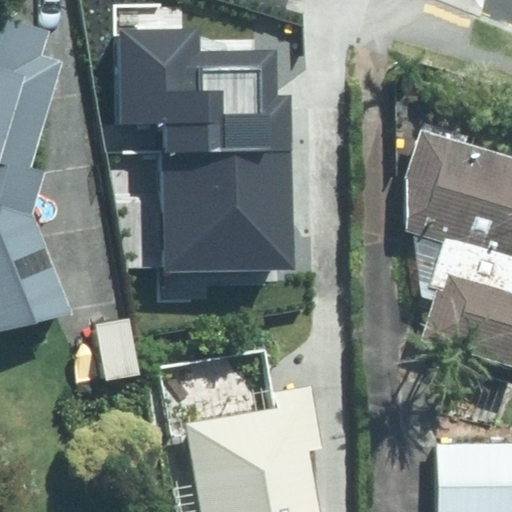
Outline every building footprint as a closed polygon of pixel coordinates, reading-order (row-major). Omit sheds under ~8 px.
[(18,0),(0,0),(0,312),(55,297),(6,170),(56,12),(18,0)] [(170,118),(172,277),(289,276),(287,44),(203,45),(203,22),(121,23),(122,119),(170,118)] [(511,147),(421,118),(388,220),(444,238),(437,259),(450,263),(425,344),(511,372),(511,147)] [(189,511),(316,511),(309,472),(328,468),(315,401),(282,407),(273,358),(164,378),(189,511)] [(510,511),(511,441),(431,440),(430,511),(510,511)]
